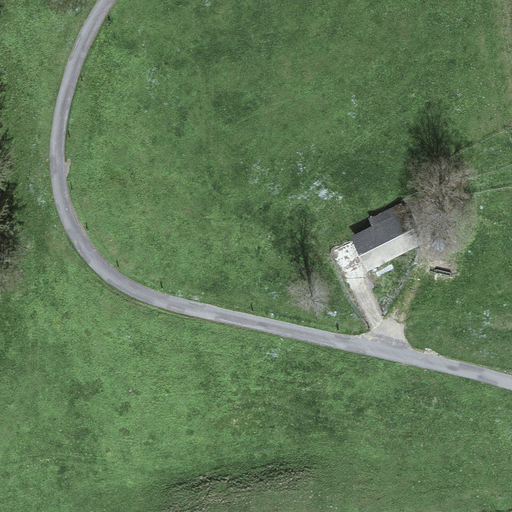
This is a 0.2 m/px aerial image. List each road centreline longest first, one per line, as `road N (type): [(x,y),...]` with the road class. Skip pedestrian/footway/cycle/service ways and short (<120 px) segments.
road 1 (track): [(111,0),(89,37),(65,112),(59,177),(70,234),(102,272),(167,303),(511,383)]
road 2 (track): [(384,353),(428,258),(430,227)]
